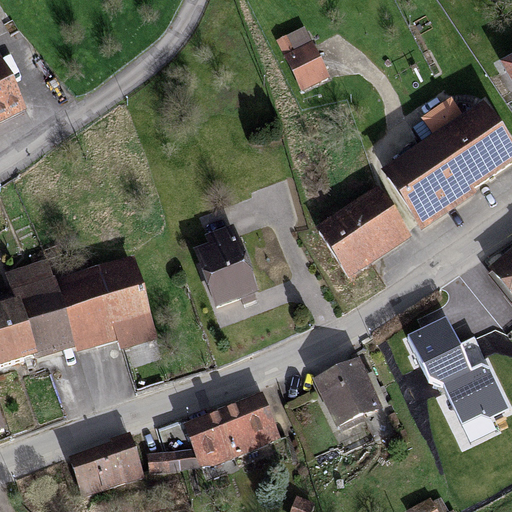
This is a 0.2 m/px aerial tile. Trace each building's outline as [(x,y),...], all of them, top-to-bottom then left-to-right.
[(301,101),(327,88),(304,40),(277,53),(301,101)] [(0,133),(22,123),(0,80),(0,133)] [(433,146),(383,181),(421,235),(511,171),(511,168),(476,117),(462,127),(454,114),(425,134),(433,146)] [(403,247),(374,203),(318,241),(348,284),(403,247)] [(257,304),(231,237),(205,247),(208,255),(196,260),(219,319),(257,304)] [(511,263),(489,283),(511,308),(511,263)] [(14,314),(0,318),(0,379),(117,342),(121,356),(154,346),(128,267),(52,291),(46,271),(4,284),(14,314)] [(460,343),(446,316),(407,336),(430,376),(444,384),(462,424),(480,414),(490,418),(508,408),(473,335),(460,343)] [(377,417),(357,374),(315,394),(335,437),(377,417)] [(275,447),(257,404),(183,434),(201,477),(275,447)] [(139,481),(124,444),(66,468),(81,505),(139,481)]
